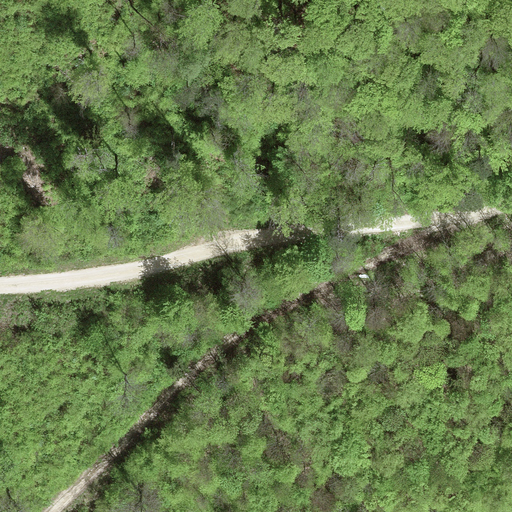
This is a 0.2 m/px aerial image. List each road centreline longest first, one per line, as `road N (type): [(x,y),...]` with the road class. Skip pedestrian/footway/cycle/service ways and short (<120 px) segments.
road 1 (track): [(462,215),(322,281),(214,349),(53,511)]
road 2 (track): [(462,215),(243,241),(137,269),(0,284)]
